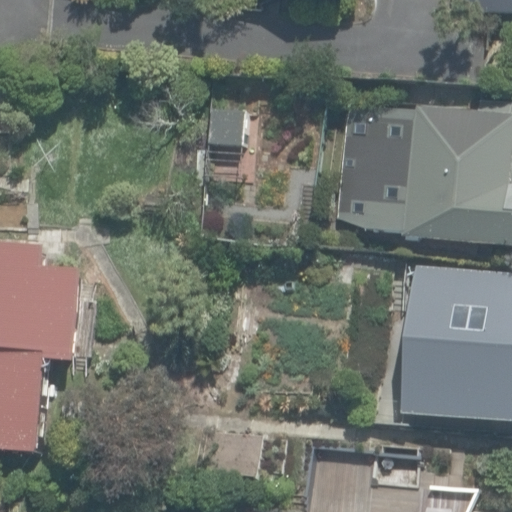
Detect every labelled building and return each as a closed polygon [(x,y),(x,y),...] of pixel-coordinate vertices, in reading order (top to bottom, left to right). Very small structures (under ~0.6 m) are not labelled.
[(511,0),(457,0),(457,12),(511,17),(511,0)] [(410,241),(511,250),(511,107),(484,105),(483,115),(424,109),(423,114),(378,110),(377,116),(351,114),(341,222),(368,224),(367,232),(410,236),(410,241)] [(252,145),(255,109),(218,106),(215,142),(252,145)] [(81,365),(89,272),(50,269),(52,248),(0,243),(0,451),(44,455),(52,363),(81,365)] [(408,416),(511,424),(511,275),(420,269),(408,416)]
